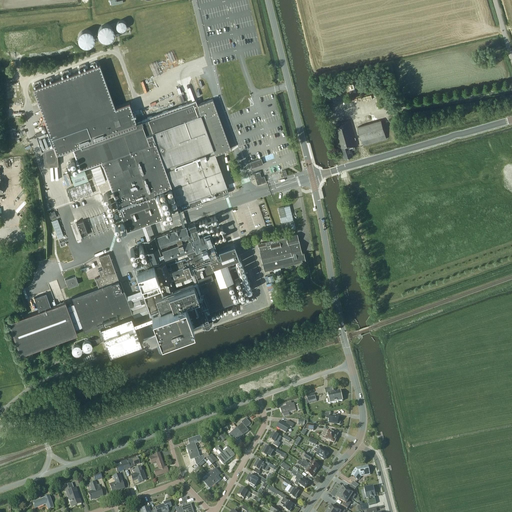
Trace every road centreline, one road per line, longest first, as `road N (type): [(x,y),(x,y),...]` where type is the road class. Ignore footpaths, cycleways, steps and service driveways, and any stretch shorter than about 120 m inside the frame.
road 1 (unknown): [(116,239),(89,246),(73,234),(32,88),(112,58),(138,94),(211,74)]
road 2 (secondary): [(511,119),(312,177)]
road 3 (secondary): [(350,363),(312,177)]
road 4 (secondary): [(312,177),(268,0)]
road 5 (residential): [(215,511),(264,424),(258,397)]
